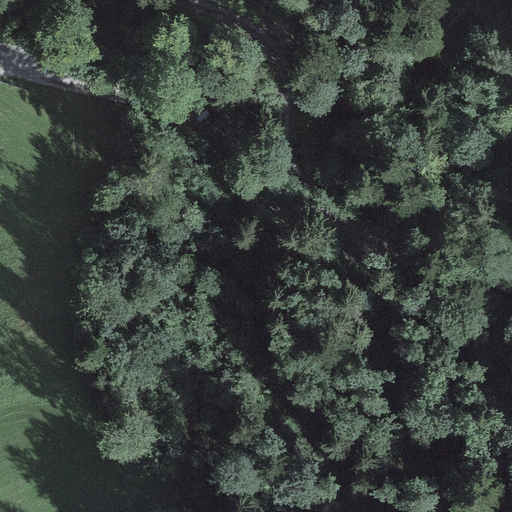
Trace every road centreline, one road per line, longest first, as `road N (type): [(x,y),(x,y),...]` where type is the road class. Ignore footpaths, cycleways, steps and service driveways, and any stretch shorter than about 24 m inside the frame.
road 1 (track): [(511,344),(479,344),(457,333),(398,225),(379,207),(295,173),(284,143),(286,73),(277,47),(223,11),(187,0)]
road 2 (track): [(411,259),(361,231),(248,194),(182,117),(159,104),(0,70)]
